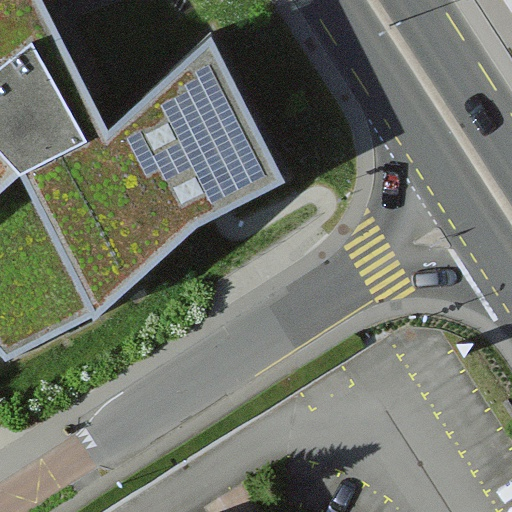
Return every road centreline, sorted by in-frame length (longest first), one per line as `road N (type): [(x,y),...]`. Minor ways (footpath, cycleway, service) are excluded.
road 1 (tertiary): [(0,507),(466,210)]
road 2 (secondary): [(331,0),(466,210)]
road 3 (secondary): [(511,150),(415,0)]
